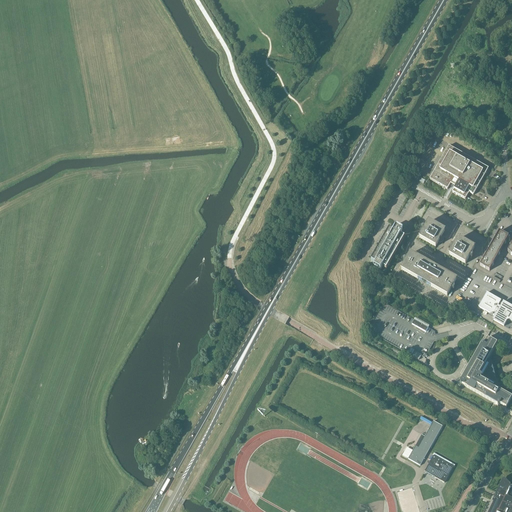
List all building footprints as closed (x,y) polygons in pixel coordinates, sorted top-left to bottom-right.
[(454,189),(452,192),(465,200),(469,193),(473,195),(488,169),(449,146),(430,180),(447,190),(449,187),(454,189)] [(419,238),(435,247),(445,231),(429,222),(419,238)] [(373,259),(377,261),(374,266),(381,270),(382,268),(386,270),(404,238),(403,237),(404,230),(403,230),(400,235),(396,232),(397,231),(395,229),(392,235),(388,232),(373,259)] [(499,232),(492,243),(502,249),(505,244),(506,242),(508,237),(499,232)] [(449,255),(465,264),(474,248),(458,239),(449,255)] [(492,243),(486,254),(496,260),(498,255),(499,255),(500,254),(499,253),(502,249),(492,243)] [(456,280),(410,254),(401,270),(447,296),(456,280)] [(496,260),(486,254),(480,266),(489,271),(492,266),(493,267),(494,265),(493,265),(496,260)] [(505,325),(507,322),(508,323),(510,322),(511,322),(511,307),(503,302),(503,303),(501,302),(501,301),(487,293),(478,307),(488,313),(487,313),(493,316),(495,317),(493,320),(504,327),(505,325)] [(381,307),(370,327),(372,334),(412,356),(419,360),(421,356),(425,359),(434,342),(435,335),(435,332),(428,328),(429,326),(415,318),(414,321),(388,305),(381,307)] [(460,382),(460,383),(461,384),(461,385),(462,385),(498,405),(498,406),(499,406),(499,405),(500,405),(506,408),(511,398),(499,391),(495,378),(498,377),(496,372),(494,373),(490,357),(497,344),(487,339),(483,345),(482,344),(481,345),(478,350),(477,349),(462,374),(464,375),(461,381),(460,382)] [(416,446),(408,459),(419,465),(420,466),(428,453),(442,427),(433,421),(425,437),(424,437),(421,435),(417,443),(416,446)] [(429,463),(424,472),(444,483),(453,467),(433,456),(431,460),(428,461),(429,461),(429,463)] [(511,485),(508,484),(504,480),(495,498),(494,497),(493,500),(492,502),(493,502),(488,511),(511,511),(511,486),(510,486),(511,485)]
